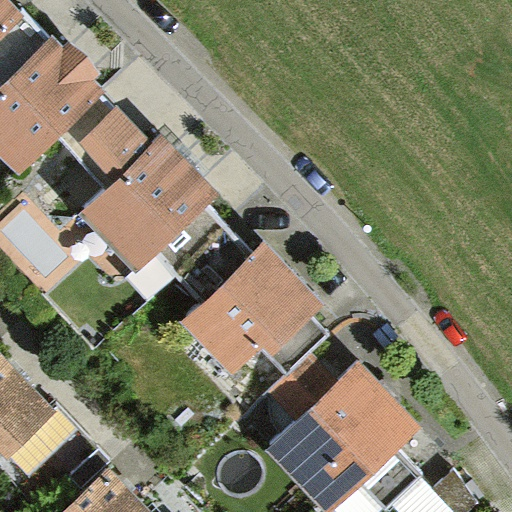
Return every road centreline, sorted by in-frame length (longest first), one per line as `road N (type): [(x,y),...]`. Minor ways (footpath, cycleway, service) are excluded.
road 1 (residential): [(511,453),(396,300),(110,0)]
road 2 (residential): [(155,480),(0,320)]
